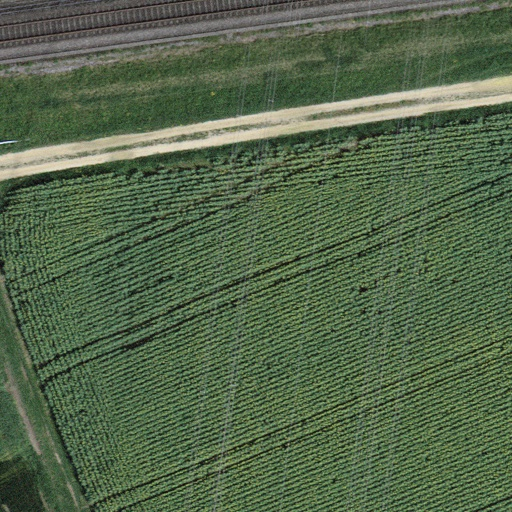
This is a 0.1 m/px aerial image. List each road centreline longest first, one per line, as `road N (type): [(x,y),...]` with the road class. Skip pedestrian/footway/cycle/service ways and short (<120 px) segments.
road 1 (track): [(0,168),(511,88)]
road 2 (track): [(0,327),(75,511)]
